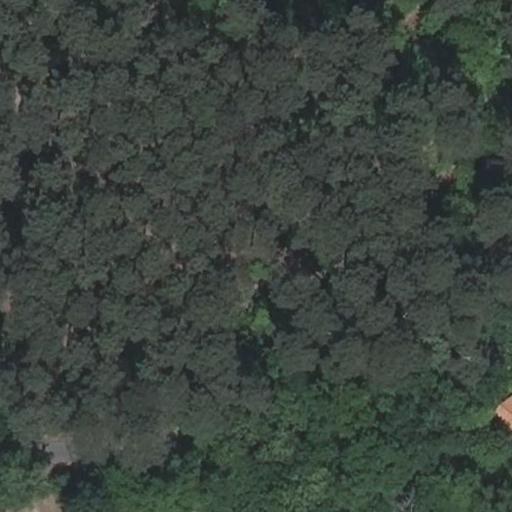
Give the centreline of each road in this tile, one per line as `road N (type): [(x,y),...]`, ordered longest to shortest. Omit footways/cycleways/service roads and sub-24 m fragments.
road 1 (residential): [(511,344),(358,412),(125,445),(0,453)]
road 2 (track): [(412,0),(324,235),(331,416)]
